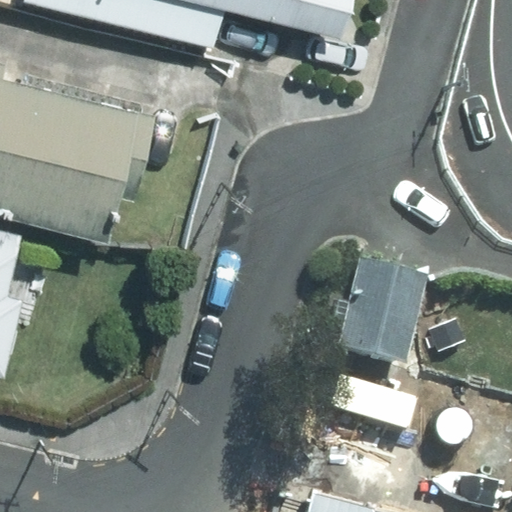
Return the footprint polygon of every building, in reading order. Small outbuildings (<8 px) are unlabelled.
[(62,0),(222,40),(231,0),(259,0),(348,22),(353,0),(62,0)] [(146,105),(0,68),(0,201),(104,228),(112,196),(123,199),(146,105)] [(0,357),(13,361),(29,287),(6,282),(19,223),(0,218),(0,357)] [(411,366),(433,263),(356,247),(334,349),(411,366)] [(414,405),(328,383),(318,424),(404,446),(414,405)] [(437,511),(315,488),(309,511),(437,511)]
